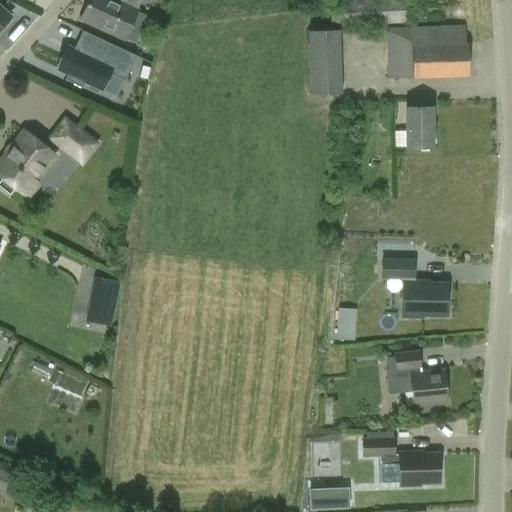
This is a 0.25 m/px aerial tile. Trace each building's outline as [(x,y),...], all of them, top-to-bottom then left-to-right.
[(126,0),(125,4),(115,0),(89,0),(81,21),(123,39),(139,0),(149,0),(150,0),(126,0)] [(357,0),(330,1),(330,29),(405,24),(404,0),(357,0)] [(0,28),(2,30),(10,21),(8,19),(10,17),(0,8),(0,28)] [(468,77),(464,26),(385,29),(387,79),(412,79),(468,77)] [(307,32),(309,96),(341,94),(339,30),(307,32)] [(135,56),(81,31),(75,45),(80,48),(78,53),(69,49),(59,71),(67,74),(64,80),(82,88),(85,83),(100,90),(108,74),(123,81),(135,56)] [(141,65),(138,77),(146,79),(149,68),(141,65)] [(432,108),(404,108),(405,148),(432,148),(432,108)] [(61,147),(61,148),(81,163),(95,145),(75,129),(75,130),(82,136),(69,153),(61,147)] [(22,132),(0,160),(0,176),(1,178),(0,179),(0,182),(11,192),(14,188),(23,195),(24,194),(28,197),(38,184),(35,181),(54,156),(22,132)] [(381,261),(381,277),(402,278),(401,317),(422,317),(422,315),(446,316),(446,284),(421,284),(421,282),(413,282),(413,262),(381,261)] [(118,282),(98,278),(89,322),(110,326),(118,282)] [(354,339),(355,307),(335,307),(334,338),(354,339)] [(411,389),(413,415),(431,413),(430,405),(446,403),(443,370),(420,372),(418,353),(396,356),(400,390),(411,389)] [(361,439),(361,458),(395,457),(395,438),(392,438),(392,432),(366,433),(366,439),(361,439)] [(419,485),(419,483),(438,482),(438,454),(398,455),(399,485),(419,485)] [(16,477),(0,469),(0,491),(8,495),(16,477)] [(346,484),(345,477),(306,478),(307,486),(346,484)] [(347,487),(309,489),(310,510),(348,508),(347,487)]
